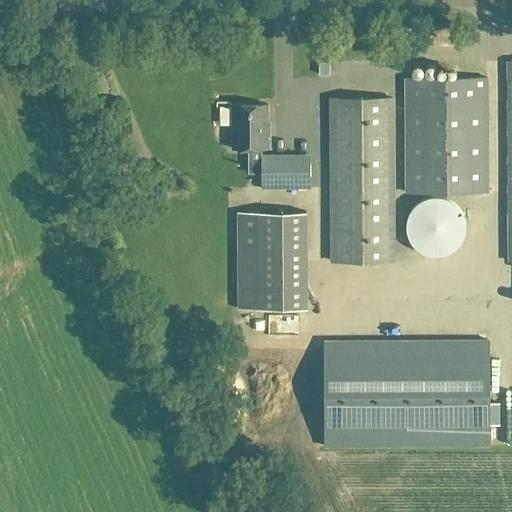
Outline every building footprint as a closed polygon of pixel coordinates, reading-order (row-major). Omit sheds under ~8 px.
[(435,67),(456,66),(455,52),(435,53),(435,67)] [(319,63),(319,75),(329,76),(329,63),(319,63)] [(487,79),(403,79),(404,193),(488,193),(487,79)] [(393,100),(329,100),(331,263),(394,262),(393,100)] [(267,106),(231,106),(232,150),(270,150),(269,133),(267,133),(267,106)] [(262,161),(262,189),(309,189),(309,161),(262,161)] [(465,237),(467,228),(465,218),(461,209),(454,202),(445,198),(435,196),(426,198),(417,202),(410,209),(406,218),(404,228),(406,237),(410,246),(417,253),(426,257),(435,259),(445,257),(454,253),(461,246),(465,237)] [(306,214),(257,214),(237,214),(238,310),(307,310),(306,214)] [(278,325),(278,340),(305,340),(305,325),(278,325)] [(489,340),(324,341),(325,447),(489,446),(489,340)]
